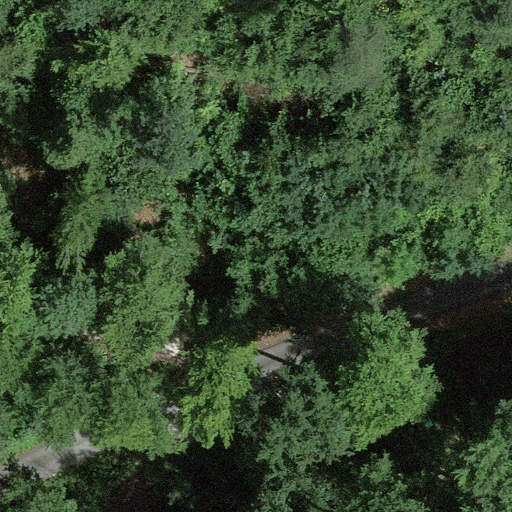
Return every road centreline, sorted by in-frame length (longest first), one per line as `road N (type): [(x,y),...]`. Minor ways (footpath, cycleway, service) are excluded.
road 1 (residential): [(0,487),(239,369),(511,278)]
road 2 (track): [(0,272),(239,369)]
